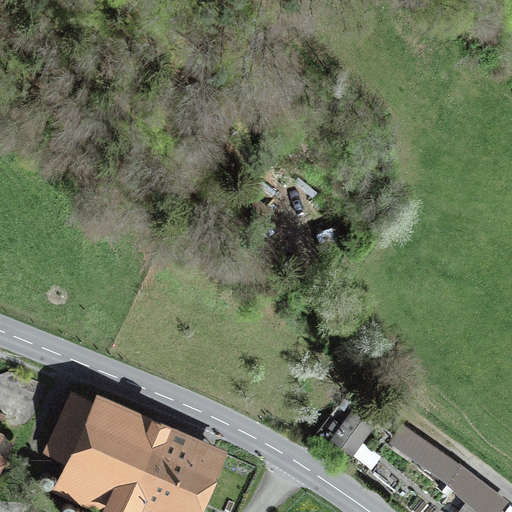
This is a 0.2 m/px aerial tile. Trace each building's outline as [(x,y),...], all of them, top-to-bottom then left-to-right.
[(219,81),(197,89),(202,104),(224,96),(219,81)] [(107,506),(121,511),(132,511),(143,488),(191,509),(213,459),(75,397),(52,448),(76,458),(61,490),(105,510),(107,506)] [(337,433),(355,446),(369,428),(351,414),(337,433)] [(0,465),(12,440),(0,433),(0,465)] [(493,511),(473,497),(461,511),(493,511)]
